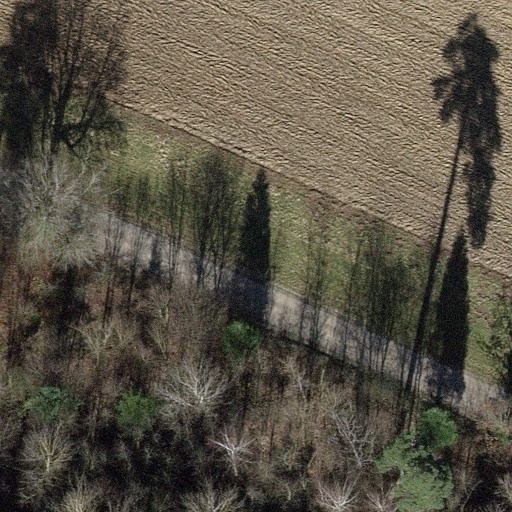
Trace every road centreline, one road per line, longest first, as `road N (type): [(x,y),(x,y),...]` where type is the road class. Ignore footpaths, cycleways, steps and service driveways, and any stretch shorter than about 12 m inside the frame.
road 1 (track): [(511,415),(0,195)]
road 2 (track): [(0,370),(223,293)]
